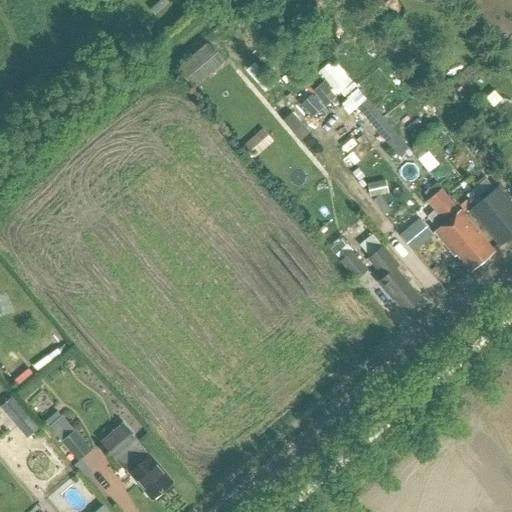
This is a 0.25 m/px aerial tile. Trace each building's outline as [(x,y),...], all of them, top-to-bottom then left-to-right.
[(207,44),(173,74),(189,93),(223,63),(207,44)] [(332,56),(315,67),(333,94),(350,83),(332,56)] [(324,83),(313,92),(326,106),(336,97),(324,83)] [(348,94),(358,107),(368,99),(358,86),(348,94)] [(324,107),(312,94),(300,105),(311,118),(324,107)] [(359,108),(401,157),(411,148),(369,99),(359,108)] [(511,106),(499,117),(510,130),(511,128),(511,106)] [(429,133),(411,148),(429,170),(447,154),(429,133)] [(249,141),(242,148),(252,160),(260,153),(249,141)] [(487,227),(486,228),(500,244),(511,233),(511,211),(509,208),(511,205),(511,203),(496,185),(474,204),(482,214),(479,217),(487,227)] [(444,242),(467,218),(441,187),(427,200),(445,221),(434,230),(444,242)] [(456,252),(470,268),(493,249),(467,218),(444,242),(454,253),(456,252)] [(383,275),(377,280),(394,299),(395,298),(405,310),(420,298),(410,285),(411,284),(396,266),(399,264),(383,244),(368,256),(383,275)] [(354,246),(341,257),(358,277),(371,266),(354,246)] [(1,406),(28,437),(40,427),(13,396),(1,406)] [(49,424),(61,439),(76,427),(63,412),(49,424)] [(61,439),(77,459),(83,454),(92,447),(76,427),(61,439)] [(172,481),(150,455),(138,441),(133,435),(109,455),(115,461),(116,460),(128,474),(130,473),(151,498),(172,481)] [(105,511),(97,502),(84,511),(105,511)]
